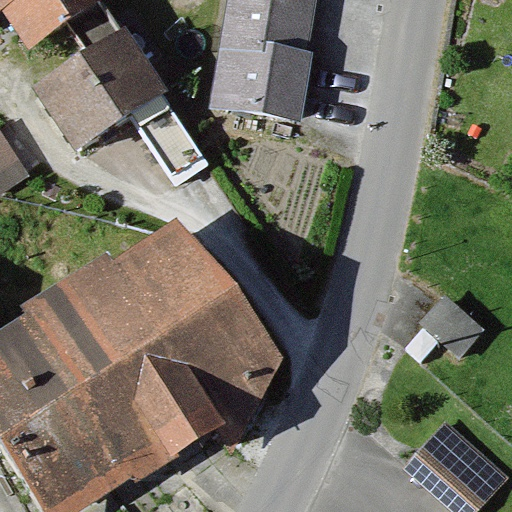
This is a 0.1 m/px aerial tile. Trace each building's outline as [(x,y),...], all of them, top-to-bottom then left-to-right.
[(106,0),(0,0),(0,28),(10,22),(37,63),(115,12),(106,0)] [(314,0),(230,0),(216,116),(299,127),(314,0)] [(170,100),(125,33),(44,86),(88,154),(170,100)] [(199,208),(0,329),(0,457),(33,511),(107,511),(282,405),(290,356),(199,208)] [(477,511),(506,483),(442,421),(398,466),(445,511),(477,511)]
